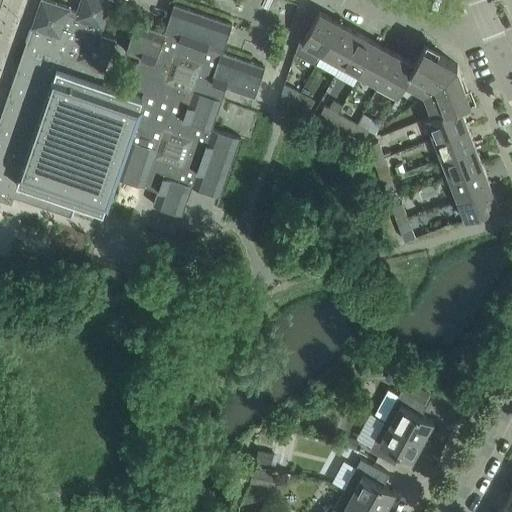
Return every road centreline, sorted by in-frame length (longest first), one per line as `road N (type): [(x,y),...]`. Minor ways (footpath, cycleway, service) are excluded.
road 1 (residential): [(490,33),(363,0)]
road 2 (residential): [(453,511),(511,395)]
